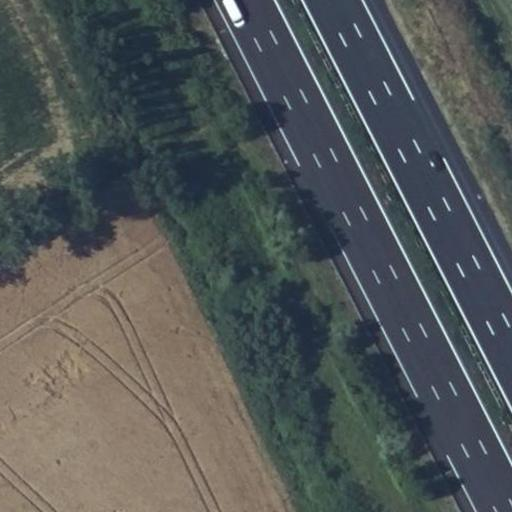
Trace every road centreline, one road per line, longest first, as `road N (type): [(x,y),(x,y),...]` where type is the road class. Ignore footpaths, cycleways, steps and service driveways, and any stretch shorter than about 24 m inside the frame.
road 1 (motorway): [(247,0),(508,511)]
road 2 (motorway): [(511,347),(335,0)]
